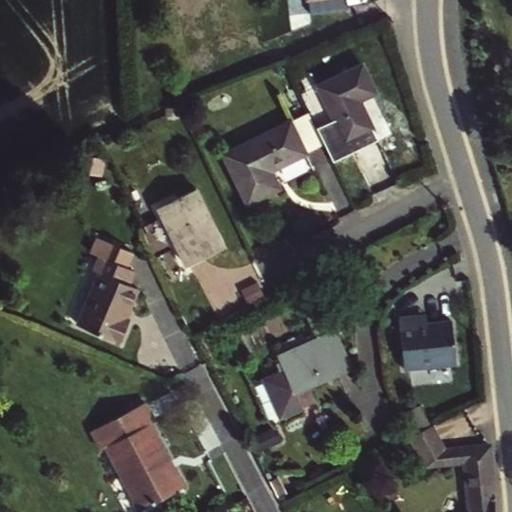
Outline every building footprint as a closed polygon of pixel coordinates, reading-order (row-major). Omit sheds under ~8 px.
[(308,0),(309,10),(347,6),(345,0),(308,0)] [(374,89),(361,63),(320,84),(347,138),(372,125),(358,97),(374,89)] [(306,150),(290,119),(226,152),(250,199),(281,184),(273,167),(306,150)] [(197,188),(161,206),(190,263),(226,244),(197,188)] [(101,248),(94,262),(100,264),(77,316),(119,335),(129,312),(125,310),(137,279),(128,275),(134,262),(124,257),(130,243),(97,228),(90,243),(101,248)] [(342,295),(305,313),(316,337),(283,352),(290,369),(270,378),(285,414),(321,398),(312,379),(353,362),(337,327),(353,320),(342,295)] [(419,322),(429,321),(427,310),(417,311),(419,322)] [(417,311),(400,313),(409,368),(461,359),(454,316),(429,321),(419,322),(417,311)] [(178,481),(147,417),(152,415),(141,394),(89,418),(99,438),(104,436),(135,501),(178,481)] [(447,416),(424,428),(426,460),(466,458),(470,457),(472,451),(478,447),(484,446),(492,446),(492,440),(449,443),(447,416)] [(403,511),(400,508),(395,511),(497,511),(492,446),(484,446),(478,447),(472,451),(470,457),(466,458),(470,511),(468,511),(403,511)] [(178,481),(135,501),(138,506),(181,486),(178,481)]
